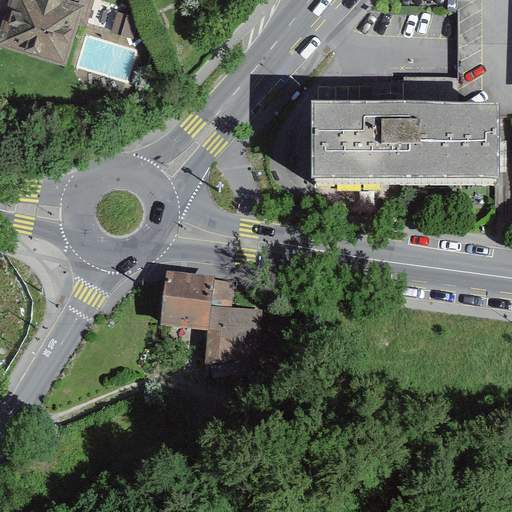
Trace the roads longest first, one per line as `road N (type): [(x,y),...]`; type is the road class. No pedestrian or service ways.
road 1 (unclassified): [(155,183),(205,135),(310,0)]
road 2 (unclassified): [(107,257),(0,444)]
road 3 (secondary): [(511,277),(329,253)]
road 4 (secondary): [(166,226),(329,253)]
